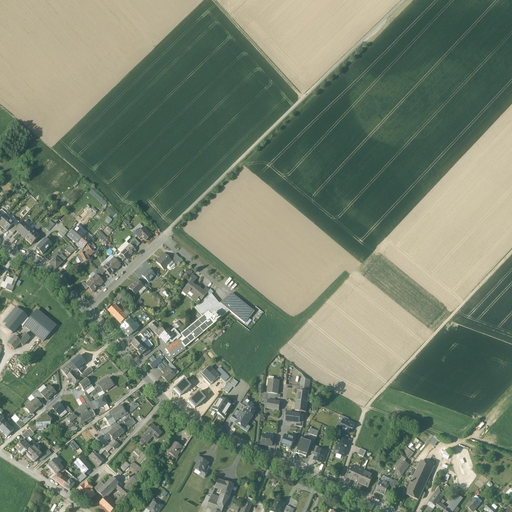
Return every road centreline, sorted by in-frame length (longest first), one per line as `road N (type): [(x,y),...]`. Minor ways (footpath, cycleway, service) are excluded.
road 1 (track): [(162,237),(404,0)]
road 2 (tertiary): [(395,511),(192,420),(165,400)]
road 3 (track): [(365,410),(511,252)]
road 4 (track): [(511,459),(367,407)]
road 5 (track): [(210,0),(302,99)]
